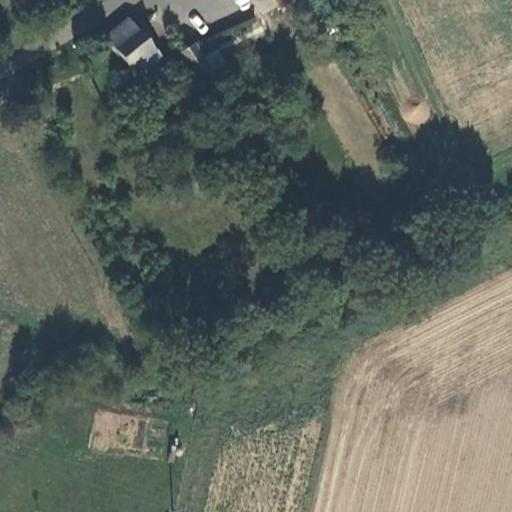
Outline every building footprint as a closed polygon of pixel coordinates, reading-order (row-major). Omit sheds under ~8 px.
[(275,0),(280,10),(299,0),(275,0)] [(333,30),(326,17),(315,23),(322,35),(333,30)] [(139,39),(127,21),(100,39),(124,72),(151,54),(139,39)] [(199,45),(193,30),(172,38),(178,53),(199,45)] [(199,55),(195,49),(182,57),(196,83),(210,75),(199,55)] [(207,60),(203,53),(199,55),(210,75),(223,68),(216,55),(207,60)] [(161,69),(151,54),(124,72),(134,87),(161,69)] [(267,80),(263,71),(253,76),(257,85),(267,80)]
